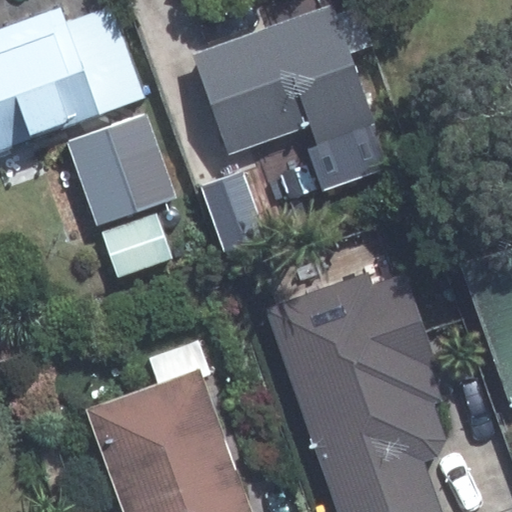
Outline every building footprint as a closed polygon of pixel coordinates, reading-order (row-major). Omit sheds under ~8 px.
[(321,5),(183,55),(216,151),(300,122),(307,141),(362,123),(321,5)] [(51,6),(0,25),(0,146),(136,95),(102,6),(56,23),(51,6)] [(60,141),(91,226),(110,219),(123,253),(159,241),(146,205),(169,198),(139,113),(60,141)] [(235,222),(205,235),(222,273),(252,260),(235,222)] [(511,241),(449,265),(498,400),(511,395),(511,241)] [(424,402),(433,399),(420,367),(427,365),(394,274),(361,287),(355,272),(254,310),(329,511),(432,511),(412,460),(428,454),(437,435),(424,402)] [(243,511),(196,377),(204,373),(191,339),(141,357),(150,382),(77,409),(114,511),(243,511)]
